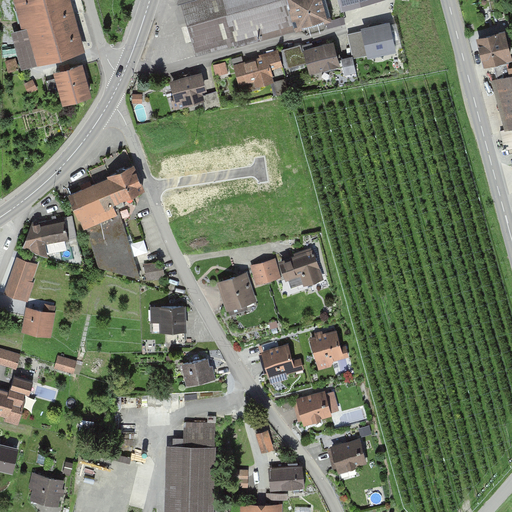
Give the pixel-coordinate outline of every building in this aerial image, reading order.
[(86,52),(70,0),(12,0),(32,67),(86,52)] [(181,0),(181,2),(195,50),(225,41),(227,49),(295,29),(286,0),(181,0)] [(286,0),(295,29),(296,30),(332,20),(326,0),(286,0)] [(393,23),(348,34),(355,59),(399,49),(393,23)] [(511,52),(506,31),(477,39),(485,65),(511,57),(511,52)] [(332,43),(306,51),(312,71),(338,64),(332,43)] [(301,45),(280,50),(285,68),(289,66),(290,71),(305,67),(304,63),(306,63),(301,45)] [(241,57),(233,59),(235,67),(239,66),(244,82),(239,83),(242,94),(260,88),(259,83),(272,80),(269,69),(282,66),(278,53),(243,63),(241,57)] [(353,57),(343,59),(346,75),(356,73),(353,57)] [(226,70),(224,62),(215,65),(217,72),(226,70)] [(92,94),(82,63),(52,73),(62,103),(92,94)] [(200,75),(172,83),(176,96),(171,98),(175,109),(201,102),(203,111),(220,106),(217,93),(206,96),(200,75)] [(511,75),(495,80),(510,129),(511,128),(511,75)] [(289,91),(286,80),(275,83),(278,94),(289,91)] [(135,171),(71,195),(83,229),(86,228),(101,268),(141,279),(116,209),(145,198),(135,171)] [(218,193),(194,197),(200,229),(224,224),(218,193)] [(73,216),(33,223),(26,244),(45,252),(67,248),(65,240),(77,237),(73,216)] [(297,257),(282,262),(291,288),(323,278),(313,248),(296,254),(297,257)] [(18,252),(1,300),(19,306),(23,296),(28,298),(41,260),(18,252)] [(274,259),(253,266),(258,283),(279,276),(274,259)] [(161,261),(142,265),(146,281),(164,278),(161,261)] [(236,276),(220,282),(231,314),(247,309),(244,299),(253,296),(247,276),(237,280),(236,276)] [(45,312),(29,309),(25,328),(50,333),(54,307),(46,305),(45,312)] [(185,343),(184,306),(153,307),(154,331),(167,330),(168,344),(185,343)] [(337,333),(313,340),(318,360),(342,353),(337,333)] [(264,353),(280,348),(277,340),(262,345),(264,353)] [(280,348),(264,353),(269,373),(294,366),(288,346),(280,348)] [(20,354),(0,348),(0,362),(16,367),(20,354)] [(77,361),(58,356),(55,368),(73,374),(77,361)] [(206,358),(185,363),(189,383),(214,377),(212,365),(208,366),(206,358)] [(9,393),(0,390),(0,411),(6,414),(4,421),(19,425),(27,393),(30,394),(34,380),(14,375),(9,393)] [(333,390),(298,400),(304,420),(338,411),(333,390)] [(176,448),(173,511),(205,511),(208,449),(215,450),(216,416),(209,416),(209,422),(186,421),(186,449),(176,448)] [(94,424),(81,422),(80,429),(93,431),(94,424)] [(344,431),(320,438),(324,450),(334,448),(339,467),(366,460),(360,440),(348,443),(344,431)] [(267,433),(260,434),(263,447),(270,445),(267,433)] [(0,466),(12,470),(17,448),(0,443),(0,466)] [(289,467),(270,469),(272,488),(303,485),(301,466),(298,466),(297,463),(289,463),(289,467)] [(35,486),(33,497),(57,503),(62,481),(34,474),(31,485),(35,486)]
